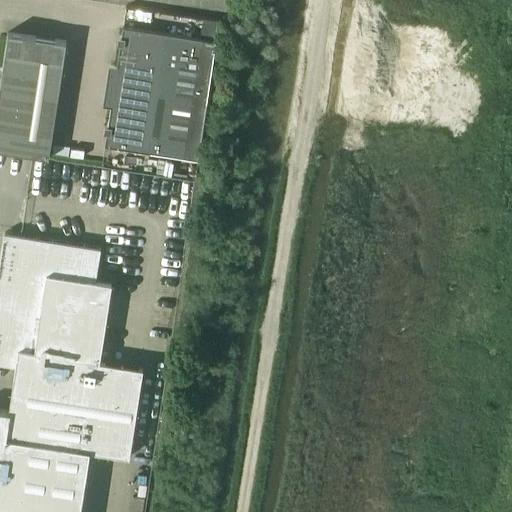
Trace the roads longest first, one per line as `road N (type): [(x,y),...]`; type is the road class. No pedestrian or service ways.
road 1 (track): [(495,0),(406,511)]
road 2 (track): [(239,511),(321,0)]
